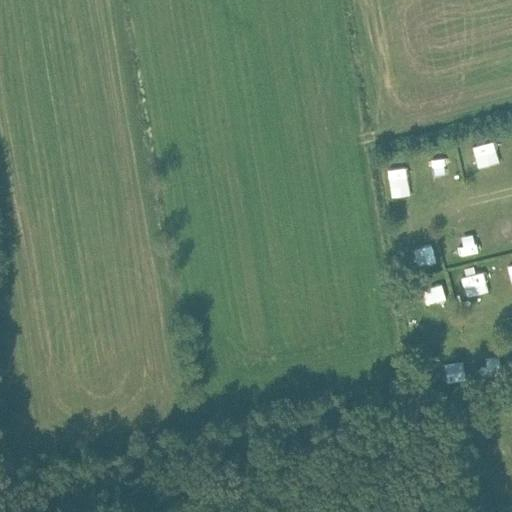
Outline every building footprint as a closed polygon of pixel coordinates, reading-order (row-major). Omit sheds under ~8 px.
[(498,143),(475,146),(477,166),(500,163),(498,143)] [(511,225),(498,228),(501,245),(511,243),(511,225)] [(485,234),(459,238),(461,257),(488,254),(485,234)] [(437,248),(417,252),(421,269),(441,265),(437,248)] [(428,296),(444,293),(440,276),(425,279),(428,296)]
